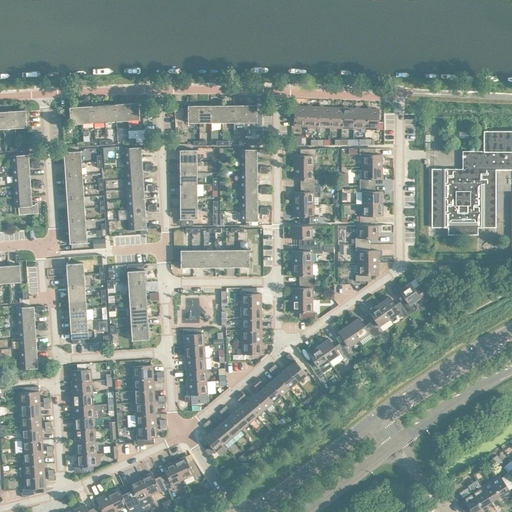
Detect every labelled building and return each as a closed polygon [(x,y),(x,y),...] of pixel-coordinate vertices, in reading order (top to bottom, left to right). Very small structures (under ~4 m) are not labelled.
[(138,102),(127,103),(128,120),(139,120),(138,102)] [(127,103),(115,104),(116,121),(128,120),(127,103)] [(115,104),(104,105),(105,122),(116,121),(115,104)] [(92,105),(81,106),(82,123),(94,123),(92,105)] [(104,105),(92,105),(94,123),(105,122),(104,105)] [(200,123),(199,105),(188,105),(188,123),(200,123)] [(211,105),(199,105),(200,123),(211,122),(211,105)] [(222,105),(211,105),(211,122),(222,122),(222,105)] [(234,105),(222,105),(222,122),(234,122),(234,105)] [(245,105),(234,105),(234,122),(245,122),(245,105)] [(257,105),(245,105),(245,122),(257,122),(257,110),(257,105)] [(293,126),(306,126),(307,106),(294,105),(293,126)] [(82,123),(81,106),(69,107),(70,124),(82,123)] [(307,106),(306,126),(308,126),(307,129),(308,130),(315,130),(316,129),(316,127),(318,127),(319,107),(307,106)] [(331,107),(319,107),(318,127),(330,127),(331,107)] [(343,108),(331,107),(330,127),(342,128),(343,108)] [(355,108),(343,108),(342,128),(354,128),(355,108)] [(367,109),(355,108),(354,128),(366,129),(367,109)] [(379,109),(367,109),(366,129),(378,129),(378,121),(379,109)] [(26,110),(14,111),(15,128),(27,127),(26,110)] [(14,111),(3,111),(4,129),(15,128),(14,111)] [(144,129),(129,130),(129,139),(135,138),(136,143),(144,142),(144,129)] [(502,169),(511,169),(511,130),(483,130),(483,151),(462,151),(462,169),(432,169),(432,227),(448,227),(448,234),(478,234),(478,227),(496,227),(496,170),(502,170),(502,169)] [(114,147),(103,147),(104,159),(108,159),(108,154),(109,151),(112,151),(114,147)] [(124,148),(125,158),(142,157),(141,147),(124,148)] [(362,155),(362,167),(382,167),(382,154),(372,154),(372,148),(360,148),(360,155),(362,155)] [(240,149),(240,160),(257,160),(257,149),(240,149)] [(293,155),(293,167),(314,167),(313,155),(316,155),(316,149),(303,149),(303,155),(293,155)] [(180,150),(180,162),(197,161),(197,150),(180,150)] [(64,152),(64,164),(81,162),(81,151),(64,152)] [(11,155),(12,166),(29,165),(29,154),(11,155)] [(125,158),(125,169),(143,167),(142,157),(125,158)] [(240,160),(240,170),(257,170),(257,160),(240,160)] [(180,162),(180,173),(197,173),(197,161),(180,162)] [(64,164),(65,175),(82,174),(81,162),(64,164)] [(12,166),(13,176),(30,175),(29,165),(12,166)] [(125,169),(126,179),(143,178),(143,167),(125,169)] [(304,180),(304,186),(316,186),(316,179),(314,179),(314,167),(293,167),(293,180),(304,180)] [(360,179),(360,185),(372,185),(372,179),(382,179),(382,167),(362,167),(362,179),(360,179)] [(240,170),(240,180),(257,180),(257,170),(240,170)] [(180,173),(180,184),(197,184),(197,173),(180,173)] [(65,175),(66,186),(83,185),(82,174),(65,175)] [(13,176),(13,186),(31,185),(30,175),(13,176)] [(126,179),(127,189),(144,188),(143,178),(126,179)] [(240,180),(240,190),(257,190),(257,180),(240,180)] [(180,184),(180,196),(197,196),(197,184),(180,184)] [(13,186),(14,196),(31,195),(31,185),(13,186)] [(66,186),(67,198),(84,197),(83,185),(66,186)] [(362,191),(362,204),(383,204),(382,191),(372,191),(372,185),(360,185),(360,191),(362,191)] [(294,192),(294,204),(314,204),(314,192),(316,192),(316,186),(304,186),(304,192),(294,192)] [(127,189),(127,199),(145,198),(144,188),(127,189)] [(240,190),(240,201),(258,200),(257,190),(240,190)] [(31,195),(14,196),(15,207),(18,207),(19,214),(38,213),(38,203),(32,203),(31,195)] [(180,196),(180,207),(197,207),(197,196),(180,196)] [(67,198),(67,209),(84,208),(84,197),(67,198)] [(127,199),(128,209),(145,208),(145,198),(127,199)] [(240,201),(240,211),(258,211),(258,200),(240,201)] [(314,204),(294,204),(294,216),(304,216),(304,223),(316,223),(316,216),(314,216),(314,204)] [(383,204),(362,204),(362,216),(360,216),(360,222),(372,222),(372,216),(383,216),(383,204)] [(197,207),(180,207),(180,219),(198,219),(197,207)] [(67,209),(68,220),(85,219),(84,208),(67,209)] [(128,209),(129,219),(146,218),(145,208),(128,209)] [(258,211),(240,211),(240,221),(258,221),(258,211)] [(146,218),(129,219),(129,230),(147,229),(146,218)] [(68,220),(69,232),(86,231),(85,219),(68,220)] [(355,238),(355,244),(368,244),(368,238),(378,238),(378,225),(357,225),(358,238),(355,238)] [(302,239),(302,245),(314,245),(314,238),(312,238),(312,226),(292,226),(292,239),(302,239)] [(86,231),(69,232),(70,243),(70,250),(87,249),(86,242),(87,242),(86,231)] [(104,239),(93,240),(94,248),(105,247),(104,239)] [(358,250),(358,263),(378,262),(378,250),(368,250),(368,244),(355,244),(355,250),(358,250)] [(292,251),(292,263),(312,263),(312,251),(314,251),(314,245),(302,245),(302,251),(292,251)] [(249,249),(238,250),(238,267),(250,267),(249,249)] [(192,267),(192,250),(180,250),(181,267),(192,267)] [(204,250),(192,250),(192,267),(204,267),(204,250)] [(215,250),(204,250),(204,267),(215,267),(215,250)] [(226,250),(215,250),(215,267),(227,267),(226,250)] [(238,250),(226,250),(227,267),(238,267),(238,250)] [(378,262),(358,263),(358,275),(356,275),(356,281),(368,281),(368,275),(378,275),(378,262)] [(66,264),(67,275),(84,274),(83,263),(66,264)] [(302,275),(302,281),(315,281),(315,275),(312,275),(312,263),(292,263),(292,275),(302,275)] [(20,264),(8,265),(9,282),(21,282),(20,264)] [(8,265),(0,265),(0,283),(9,282),(8,265)] [(127,271),(128,283),(145,282),(145,270),(127,271)] [(67,275),(68,287),(85,286),(84,274),(67,275)] [(292,288),(292,300),(313,300),(312,288),(315,288),(315,281),(302,281),(302,288),(292,288)] [(128,283),(129,294),(146,293),(145,282),(128,283)] [(406,300),(402,304),(409,314),(414,310),(410,305),(420,297),(410,283),(399,290),(406,300)] [(68,287),(68,298),(86,297),(85,286),(68,287)] [(129,294),(130,306),(147,304),(146,293),(129,294)] [(241,293),(241,306),(261,306),(261,293),(241,293)] [(68,298),(69,310),(86,308),(86,297),(68,298)] [(389,297),(379,304),(389,318),(400,311),(404,317),(409,314),(402,304),(397,307),(389,297)] [(313,300),(292,300),(292,312),(302,312),(303,318),(315,318),(315,312),(313,312),(313,300)] [(130,306),(130,317),(148,316),(147,304),(130,306)] [(376,321),(371,325),(378,335),(379,335),(383,331),(379,326),(389,318),(379,304),(369,311),(376,321)] [(17,307),(17,318),(35,316),(34,306),(17,307)] [(241,306),(241,318),(262,318),(261,306),(241,306)] [(69,310),(70,321),(87,320),(86,308),(69,310)] [(17,318),(18,328),(35,327),(35,316),(17,318)] [(130,317),(131,328),(148,327),(148,316),(130,317)] [(359,317),(349,325),(359,339),(369,332),(373,338),(378,335),(371,325),(366,328),(359,317)] [(241,318),(241,330),(262,330),(262,318),(241,318)] [(87,320),(70,321),(71,333),(71,339),(95,337),(94,331),(88,331),(87,320)] [(108,331),(107,321),(99,321),(99,331),(108,331)] [(346,342),(341,346),(348,356),(353,352),(349,346),(359,339),(349,325),(338,332),(346,342)] [(18,328),(19,338),(36,337),(35,327),(18,328)] [(148,327),(131,328),(132,340),(149,339),(148,327)] [(241,330),(242,342),(262,342),(262,330),(241,330)] [(383,331),(379,335),(384,342),(390,338),(385,330),(383,331)] [(369,332),(359,339),(363,345),(373,338),(369,332)] [(183,334),(184,347),(204,345),(204,333),(183,334)] [(19,338),(19,348),(37,347),(36,337),(19,338)] [(329,338),(318,346),(329,360),(339,353),(343,359),(346,357),(348,356),(341,346),(336,349),(329,338)] [(262,342),(242,342),(242,354),(262,354),(262,342)] [(184,347),(185,359),(205,357),(204,345),(184,347)] [(329,360),(318,346),(308,353),(315,363),(311,367),(318,377),(323,373),(319,367),(329,360)] [(19,348),(20,358),(37,357),(37,347),(19,348)] [(37,357),(20,358),(21,369),(38,368),(37,357)] [(185,359),(186,371),(206,369),(205,357),(185,359)] [(295,360),(287,368),(298,381),(307,374),(295,360)] [(132,366),(133,378),(153,377),(152,365),(132,366)] [(287,368),(279,375),(290,388),(298,381),(287,368)] [(71,370),(71,382),(92,381),(91,369),(71,370)] [(186,371),(187,383),(207,381),(206,369),(186,371)] [(279,375),(270,382),(281,395),(290,388),(279,375)] [(133,378),(134,390),(154,389),(153,377),(133,378)] [(71,382),(72,394),(92,393),(92,381),(71,382)] [(207,381),(187,383),(187,395),(208,394),(207,381)] [(270,382),(262,389),(273,402),(281,395),(270,382)] [(20,404),(40,403),(39,391),(39,386),(22,387),(22,392),(19,392),(20,404)] [(134,390),(135,402),(155,401),(154,389),(134,390)] [(262,389),(254,395),(265,409),(273,402),(262,389)] [(72,394),(73,406),(93,405),(92,393),(72,394)] [(254,395),(246,402),(257,416),(265,409),(254,395)] [(310,396),(301,404),(308,411),(317,403),(310,396)] [(135,402),(135,414),(156,413),(155,401),(135,402)] [(246,402),(237,409),(248,423),(257,416),(246,402)] [(20,404),(21,416),(41,415),(40,403),(20,404)] [(73,406),(74,418),(94,417),(93,405),(73,406)] [(237,409),(229,416),(240,430),(248,423),(237,409)] [(135,414),(136,426),(156,425),(156,413),(135,414)] [(21,416),(21,428),(41,427),(41,415),(21,416)] [(229,416),(221,423),(232,437),(240,430),(229,416)] [(74,418),(75,430),(95,429),(94,417),(74,418)] [(285,418),(279,423),(284,429),(290,424),(285,418)] [(213,430),(224,444),(228,448),(236,441),(232,437),(221,423),(213,430)] [(156,425),(136,426),(137,439),(157,437),(156,425)] [(21,428),(22,440),(42,439),(41,427),(21,428)] [(75,430),(75,442),(96,441),(95,429),(75,430)] [(224,444),(213,430),(204,437),(215,451),(224,444)] [(22,440),(23,452),(43,451),(42,439),(22,440)] [(75,442),(76,454),(96,453),(96,441),(75,442)] [(254,447),(249,451),(252,455),(257,451),(254,447)] [(23,452),(24,464),(44,463),(43,451),(23,452)] [(96,453),(76,454),(77,467),(97,465),(96,453)] [(185,456),(174,461),(182,480),(193,474),(194,476),(200,474),(195,462),(189,465),(185,456)] [(167,476),(161,478),(167,490),(173,487),(172,485),(182,480),(174,461),(163,467),(167,476)] [(24,464),(24,476),(45,475),(44,463),(24,464)] [(223,465),(219,469),(223,474),(227,471),(223,465)] [(511,476),(508,471),(503,475),(511,484),(511,476)] [(152,472),(140,477),(149,496),(160,490),(161,492),(167,490),(161,478),(156,481),(152,472)] [(499,474),(490,480),(505,504),(509,502),(504,493),(509,490),(499,474)] [(45,475),(24,476),(25,489),(45,487),(45,475)] [(511,484),(503,475),(501,477),(509,490),(511,487),(511,484)] [(134,492),(128,494),(134,506),(139,503),(138,501),(149,496),(140,477),(129,483),(134,492)] [(490,480),(481,486),(491,501),(496,498),(501,507),(505,504),(490,480)] [(481,486),(472,492),(484,511),(490,511),(485,505),(491,501),(481,486)] [(118,488),(107,493),(116,511),(127,506),(128,508),(134,506),(128,494),(123,497),(118,488)] [(484,511),(472,492),(462,498),(464,500),(459,504),(464,511),(468,511),(470,511),(471,511),(474,511),(478,510),(479,511),(484,511)] [(101,508),(95,510),(95,511),(115,511),(116,511),(107,493),(96,499),(101,508)] [(187,493),(172,500),(174,506),(190,499),(187,493)] [(170,499),(162,502),(166,510),(173,506),(170,499)] [(139,503),(134,506),(136,511),(140,511),(143,511),(139,503)]
